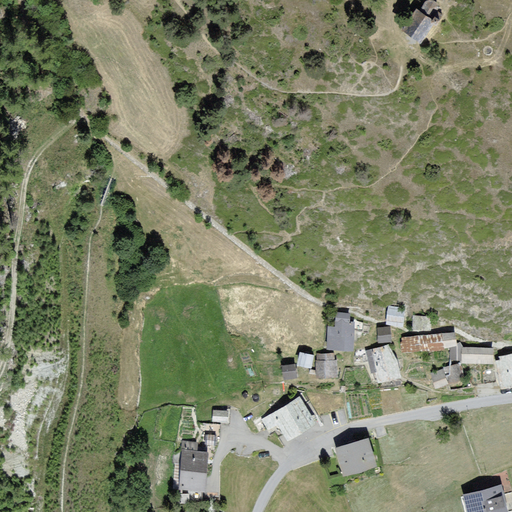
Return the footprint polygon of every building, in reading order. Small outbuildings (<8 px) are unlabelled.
[(416,10),(403,30),(420,42),(433,23),(436,25),(441,16),(436,12),(437,10),(437,8),(437,6),(436,4),(435,3),(433,1),(430,1),(428,1),(426,2),(425,4),(419,12),(416,10)] [(391,309),(389,324),(406,326),(408,311),(391,309)] [(352,314),(338,313),(338,324),(352,325),(352,314)] [(331,349),(355,349),(355,325),(330,325),(331,349)] [(381,329),(382,341),(396,339),(394,327),(381,329)] [(426,351),(460,347),(458,333),(424,337),(426,351)] [(374,350),(385,383),(405,376),(394,343),(374,350)] [(495,365),(496,348),(465,348),(465,364),(495,365)] [(314,367),(317,355),(303,352),(300,364),(314,367)] [(340,358),(335,359),(335,354),(322,354),(322,359),(318,359),(319,376),(341,375),(340,358)] [(511,356),(498,360),(504,389),(511,387),(511,356)] [(298,364),(283,366),(285,379),(300,377),(298,364)] [(435,374),(439,388),(466,378),(462,365),(435,374)] [(302,397),(265,419),(282,446),(319,424),(302,397)] [(230,412),(216,411),(216,423),(230,423),(230,412)] [(373,439),(341,447),(348,476),(381,467),(373,439)] [(181,493),(219,494),(220,451),(182,450),(181,493)] [(499,488),(464,497),(468,511),(501,511),(505,511),(499,488)]
